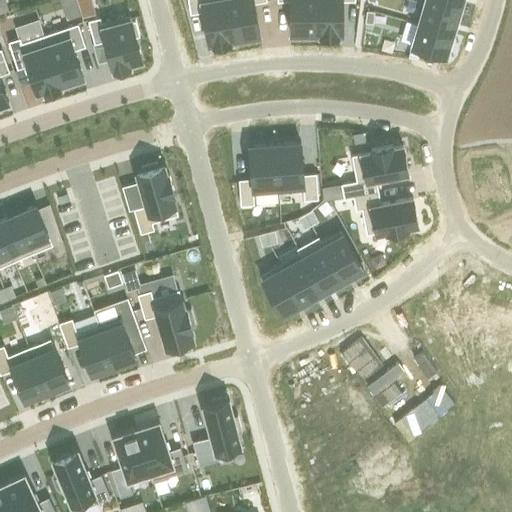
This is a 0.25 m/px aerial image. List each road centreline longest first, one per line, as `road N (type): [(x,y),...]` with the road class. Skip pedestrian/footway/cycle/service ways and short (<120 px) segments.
road 1 (residential): [(460,88),(334,63),(242,67),(179,81)]
road 2 (residential): [(0,449),(180,377),(251,360)]
road 3 (residential): [(191,127),(313,109),(442,131)]
road 4 (residential): [(251,360),(352,318),(464,229)]
road 5 (residential): [(191,127),(251,360)]
road 6 (residential): [(0,185),(191,127)]
road 7 (residential): [(177,75),(0,135)]
road 8 (residential): [(251,360),(289,511)]
